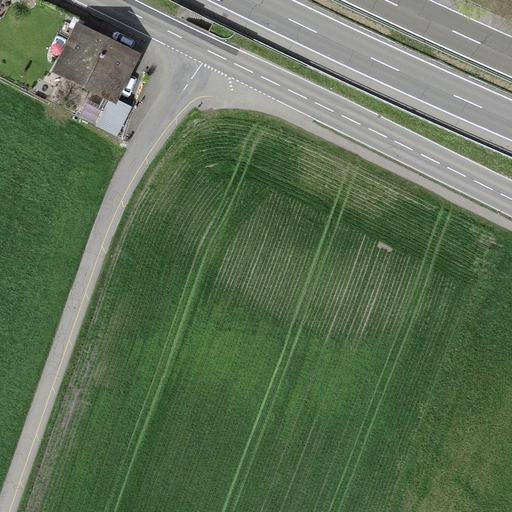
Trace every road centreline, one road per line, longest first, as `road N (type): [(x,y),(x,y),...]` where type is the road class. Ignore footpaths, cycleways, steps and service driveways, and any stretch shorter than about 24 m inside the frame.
road 1 (unclassified): [(8,511),(114,215),(136,167),(211,57)]
road 2 (secondary): [(511,204),(211,57)]
road 3 (motorway): [(240,0),(511,124)]
road 4 (motorway): [(511,61),(376,0)]
road 5 (secondary): [(211,57),(97,0)]
